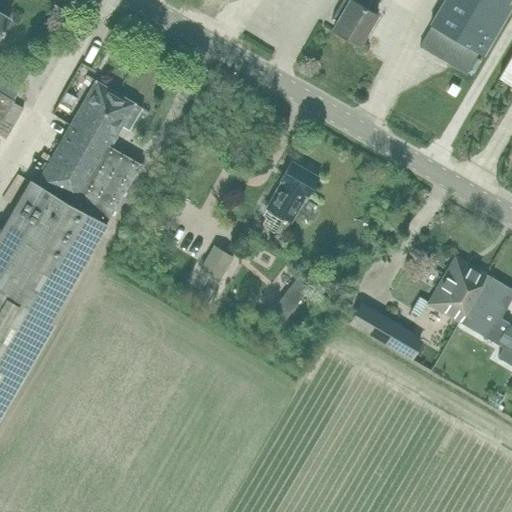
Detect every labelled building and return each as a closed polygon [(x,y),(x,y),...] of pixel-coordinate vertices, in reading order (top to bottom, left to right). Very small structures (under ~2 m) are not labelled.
[(479,52),(480,53),(510,0),(342,0),(332,18),(338,21),(333,29),(360,45),(378,15),(366,8),(370,0),(445,0),(431,25),(432,26),(420,46),(467,73),(479,52)] [(0,35),(10,19),(0,12),(0,35)] [(511,55),(499,77),(511,85),(511,55)] [(0,125),(15,100),(21,88),(0,75),(0,125)] [(94,135),(119,94),(95,80),(72,122),(94,135)] [(130,130),(143,108),(119,94),(94,135),(113,147),(123,127),(130,130)] [(0,409),(142,164),(113,147),(94,135),(72,122),(38,183),(29,178),(0,228),(0,409)] [(264,207),(291,223),(307,196),(308,197),(319,176),(292,161),(264,207)] [(157,200),(151,210),(170,221),(175,211),(157,200)] [(222,278),(234,258),(214,246),(202,266),(222,278)] [(459,322),(486,274),(456,256),(428,304),(459,322)] [(299,274),(270,312),(283,322),(312,283),(299,274)] [(511,296),(511,289),(486,274),(459,322),(503,348),(498,357),(511,365),(511,324),(509,323),(509,322),(500,317),(511,296)] [(423,341),(411,334),(412,332),(360,302),(348,323),(411,361),(423,341)] [(456,365),(489,385),(502,365),(458,339),(448,354),(458,361),(456,365)]
